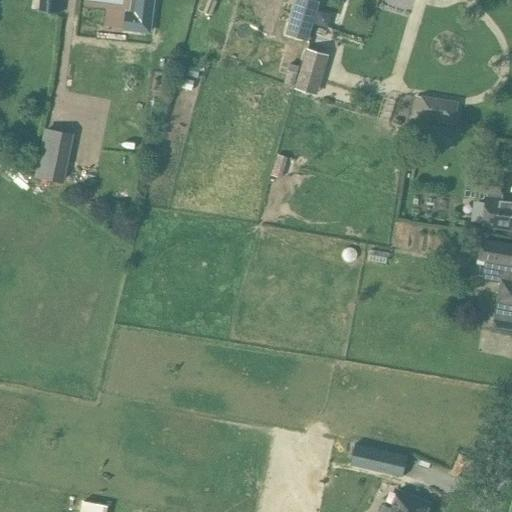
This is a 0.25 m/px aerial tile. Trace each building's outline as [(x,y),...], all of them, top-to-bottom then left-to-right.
[(41,0),(40,12),(61,14),(62,9),(62,0),(41,0)] [(135,0),(134,16),(153,18),(154,0),(135,0)] [(311,0),(297,0),(287,34),(306,40),(318,2),(311,0)] [(318,10),(314,24),(328,28),(330,21),(326,13),(318,10)] [(390,78),(396,51),(375,47),(369,73),(390,78)] [(308,50),(301,74),(320,79),(327,56),(313,52),(308,50)] [(301,74),(296,89),(316,94),(320,79),(301,74)] [(417,97),(413,117),(419,118),(423,98),(417,97)] [(420,124),(417,140),(437,143),(440,127),(420,124)] [(74,135),(45,129),(35,178),(64,184),(74,135)] [(506,179),(471,175),(469,192),(486,194),(482,228),(511,231),(511,200),(504,199),(506,179)] [(511,244),(482,240),(478,259),(485,260),(483,275),(485,280),(499,282),(498,286),(500,286),(494,319),(493,319),(491,333),(511,335),(511,244)] [(346,463),(399,479),(406,457),(353,441),(346,463)] [(425,511),(429,503),(398,491),(389,511),(425,511)]
